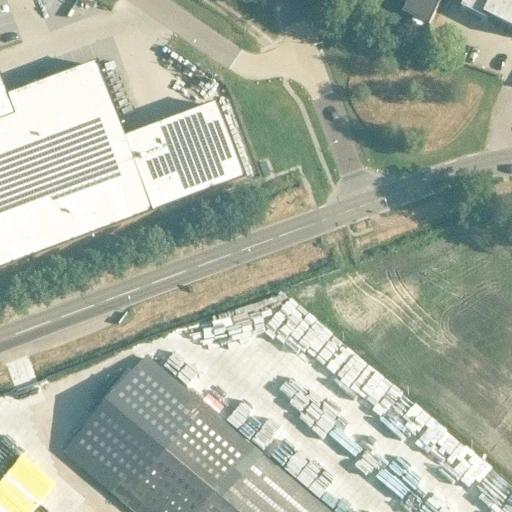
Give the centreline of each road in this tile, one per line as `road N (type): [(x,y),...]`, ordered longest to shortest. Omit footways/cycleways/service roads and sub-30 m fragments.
road 1 (tertiary): [(0,339),(367,204)]
road 2 (unclassified): [(305,56),(253,67),(146,0)]
road 3 (unclassified): [(367,204),(305,56)]
road 4 (tertiary): [(367,204),(497,163)]
